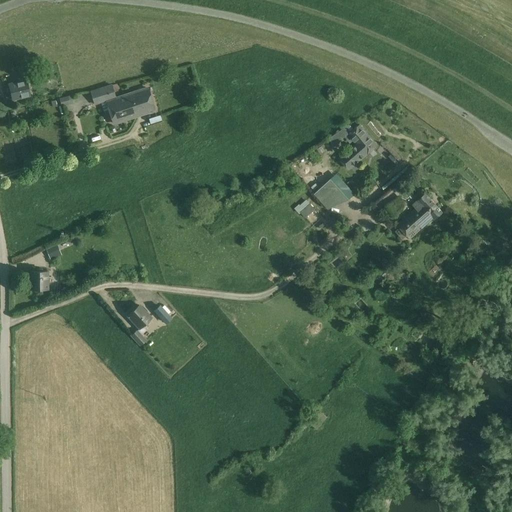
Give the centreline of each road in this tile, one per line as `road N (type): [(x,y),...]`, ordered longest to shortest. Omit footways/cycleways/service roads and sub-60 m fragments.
road 1 (track): [(142,0),(215,11),(351,53),(511,144)]
road 2 (residential): [(3,325),(98,285),(272,292),(358,222)]
road 3 (track): [(511,104),(321,8),(283,0)]
road 4 (residential): [(5,511),(3,325)]
